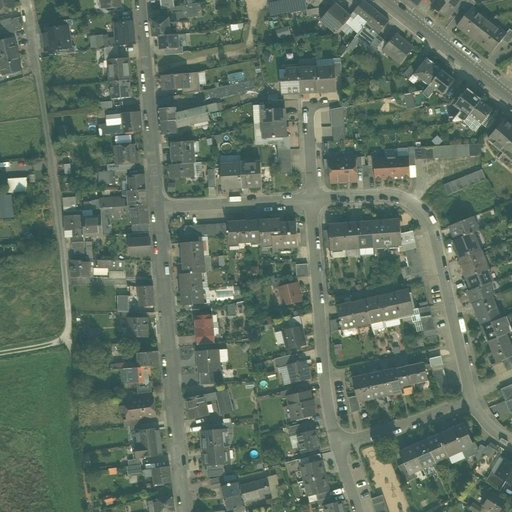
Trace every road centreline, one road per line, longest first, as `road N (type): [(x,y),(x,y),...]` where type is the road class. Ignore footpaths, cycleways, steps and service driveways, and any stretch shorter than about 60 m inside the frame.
road 1 (residential): [(69,314),(26,0)]
road 2 (residential): [(311,198),(386,194),(422,214),(474,403)]
road 3 (residential): [(185,511),(157,211)]
road 4 (residential): [(311,198),(339,446)]
road 5 (residential): [(157,211),(141,0)]
road 6 (secondary): [(511,102),(385,0)]
road 7 (residential): [(157,211),(311,198)]
road 8 (residential): [(474,403),(339,446)]
